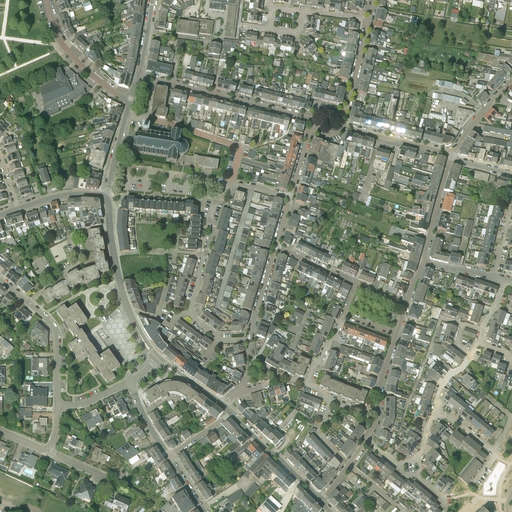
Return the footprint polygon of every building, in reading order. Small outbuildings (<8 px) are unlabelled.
[(170,8),(172,4),(166,0),(165,0),(162,5),(169,8),(170,8)] [(209,0),(210,3),(224,4),(229,4),(224,37),(235,38),(239,0),(209,0)] [(317,0),(317,8),(322,9),(323,5),(326,6),(326,0),(317,0)] [(329,10),(334,10),(336,1),(330,0),(326,0),(326,6),(329,6),(329,10)] [(62,13),(69,11),(69,10),(71,10),(78,7),(79,7),(79,6),(82,5),(81,3),(78,4),(77,3),(70,5),(71,6),(70,7),(69,3),(73,1),(60,6),(62,13)] [(145,2),(136,1),(129,3),(131,8),(125,10),(135,7),(135,8),(144,10),(145,2)] [(336,1),(334,10),(340,11),(340,8),(344,8),(345,1),(341,1),(341,2),(336,1)] [(90,2),(83,5),(86,12),(93,9),(90,2)] [(353,8),(352,7),(351,11),(357,13),(358,9),(362,10),(363,5),(354,2),(352,2),(353,2),(353,3),(354,3),(353,8)] [(251,13),(258,14),(258,11),(262,11),(263,6),(249,4),(249,9),(251,9),(251,13)] [(168,13),(169,8),(162,5),(160,10),(167,13),(168,13)] [(134,15),(133,16),(143,18),(144,10),(135,8),(135,7),(125,10),(127,14),(121,16),(122,19),(134,15)] [(376,16),(394,20),(394,17),(388,15),(386,14),(387,12),(377,10),(376,16)] [(61,23),(69,20),(71,19),(69,11),(62,13),(63,16),(59,17),(61,23)] [(258,14),(251,13),(250,16),(252,17),(251,22),(260,24),(261,18),(257,17),(258,14)] [(136,28),(136,25),(141,26),(143,18),(133,16),(133,22),(124,25),(125,29),(132,26),(132,27),(136,28)] [(316,25),(319,26),(320,20),(318,20),(318,17),(312,16),(311,19),(307,18),(307,24),(316,25)] [(405,19),(404,22),(416,25),(418,18),(411,16),(410,21),(405,19)] [(212,36),(214,22),(189,18),(188,22),(178,21),(176,34),(197,37),(198,34),(212,36)] [(61,23),(62,29),(70,25),(76,23),(75,20),(69,22),(69,20),(61,23)] [(346,22),(344,28),(357,31),(359,26),(355,25),(356,21),(349,20),(349,23),(346,22)] [(62,29),(64,34),(71,29),(72,29),(71,29),(71,27),(72,28),(79,25),(78,22),(76,23),(70,25),(62,29)] [(168,29),(169,24),(158,22),(157,28),(160,29),(159,32),(166,32),(166,29),(168,29)] [(312,34),(316,35),(317,32),(317,31),(315,31),(316,25),(307,24),(306,30),(309,30),(309,33),(312,34)] [(127,34),(131,33),(140,34),(141,26),(136,25),(136,28),(132,27),(132,28),(123,32),(125,36),(127,34)] [(453,26),(451,35),(458,37),(460,28),(453,26)] [(335,37),(340,38),(357,42),(360,32),(351,30),(349,36),(343,35),(344,30),(337,28),(335,37)] [(75,38),(82,36),(81,35),(86,34),(85,31),(83,32),(82,32),(75,34),(72,29),(71,29),(64,34),(67,40),(74,36),(75,38)] [(370,39),(380,42),(380,41),(386,43),(386,41),(386,40),(386,39),(385,38),(385,35),(392,37),(393,33),(382,31),(381,34),(372,32),(372,34),(370,39)] [(245,42),(250,42),(252,33),(246,32),(245,36),(242,36),(242,38),(239,37),(238,41),(238,42),(241,43),(245,43),(245,42)] [(130,40),(139,41),(140,34),(131,33),(127,34),(128,35),(127,40),(130,39),(130,40)] [(259,45),(260,38),(257,38),(257,34),(252,33),(250,42),(256,43),(256,45),(259,45)] [(263,44),(268,45),(269,36),(264,35),(263,39),(260,38),(259,45),(262,46),(263,44)] [(73,45),(78,49),(84,43),(85,43),(92,41),(94,40),(93,37),(86,40),(82,36),(75,38),(71,42),(74,44),(73,45)] [(277,48),(278,41),(274,40),(275,37),(269,36),(268,45),(274,46),(273,47),(277,48)] [(280,47),(286,48),(287,38),(281,38),(281,41),(278,41),(277,48),(276,53),(279,53),(280,48),(280,47)] [(294,50),(295,47),(295,43),(292,43),(293,39),(287,38),(286,48),(291,48),(291,50),(294,50)] [(304,41),(312,52),(317,49),(308,38),(304,41)] [(339,41),(347,43),(347,46),(356,48),(357,42),(340,38),(339,41)] [(379,44),(380,42),(370,39),(369,45),(378,47),(377,50),(381,51),(381,50),(392,53),(392,51),(389,50),(389,49),(382,47),(383,45),(379,44)] [(129,47),(138,49),(139,41),(130,40),(129,41),(126,41),(125,45),(120,47),(122,50),(123,50),(129,47)] [(180,51),(182,51),(184,41),(178,40),(176,48),(179,49),(180,49),(180,51)] [(92,41),(85,44),(85,43),(84,43),(78,49),(83,54),(89,47),(93,46),(92,41)] [(312,57),(314,55),(312,52),(304,41),(299,44),(305,52),(307,51),(312,57)] [(169,52),(170,53),(170,49),(159,47),(160,44),(151,42),(150,50),(164,52),(167,52),(167,53),(169,53),(169,52)] [(232,45),(233,44),(223,42),(222,46),(209,44),(209,50),(230,53),(231,47),(232,47),(232,45)] [(345,54),(354,56),(356,48),(347,46),(347,47),(341,45),(340,49),(337,48),(336,51),(342,53),(345,54)] [(367,55),(386,60),(390,61),(390,58),(379,55),(380,55),(381,51),(377,50),(374,49),(374,51),(368,50),(367,55)] [(164,55),(164,52),(150,50),(149,55),(163,58),(158,57),(158,53),(159,54),(164,55)] [(230,53),(209,50),(207,59),(219,61),(219,60),(225,61),(226,60),(226,61),(227,52),(230,53)] [(93,63),(95,63),(101,60),(97,51),(92,53),(88,58),(93,63)] [(336,57),(352,62),(354,56),(345,54),(342,53),(342,55),(339,54),(339,55),(337,54),(336,57)] [(506,66),(511,71),(511,70),(511,58),(499,57),(497,57),(497,56),(493,56),(482,54),(479,53),(478,60),(492,63),(504,66),(504,61),(507,62),(508,64),(507,66),(506,66)] [(164,58),(163,58),(149,55),(148,61),(162,65),(163,61),(164,58)] [(341,62),(343,61),(342,64),(351,66),(352,62),(336,57),(332,56),(332,59),(341,62)] [(124,68),(125,68),(134,70),(136,62),(127,60),(126,60),(121,59),(117,57),(116,60),(126,63),(124,68)] [(183,80),(191,82),(193,74),(195,67),(197,58),(191,57),(189,67),(191,68),(190,71),(190,73),(185,72),(183,80)] [(65,71),(61,61),(50,66),(52,70),(59,67),(61,72),(65,71)] [(172,73),(172,70),(173,67),(162,65),(148,61),(148,62),(147,66),(149,66),(149,68),(147,68),(149,69),(148,71),(147,70),(147,72),(167,76),(167,75),(171,75),(172,73)] [(377,64),(374,63),(365,61),(364,66),(381,71),(382,68),(376,66),(377,64)] [(342,64),(331,62),(330,65),(342,67),(341,70),(340,70),(350,73),(351,66),(342,64)] [(235,93),(238,94),(240,85),(237,84),(237,85),(236,85),(238,80),(236,80),(237,77),(239,69),(244,71),(244,68),(245,65),(240,64),(235,63),(234,68),(233,72),(231,83),(230,83),(228,92),(235,93)] [(500,71),(506,77),(511,71),(506,66),(504,66),(492,63),(491,68),(500,69),(500,70),(500,71)] [(42,75),(44,79),(54,75),(50,66),(46,68),(48,72),(42,75)] [(191,82),(196,84),(200,69),(201,66),(200,68),(197,68),(195,67),(193,74),(191,82)] [(196,84),(201,85),(203,77),(205,70),(203,69),(203,67),(201,66),(200,69),(196,84)] [(381,71),(364,66),(362,71),(371,74),(374,74),(379,76),(382,76),(382,74),(387,75),(388,72),(381,71)] [(121,75),(109,68),(107,72),(111,76),(114,75),(115,75),(114,77),(120,80),(119,86),(128,89),(132,77),(121,75)] [(121,75),(132,77),(134,70),(125,68),(124,68),(123,72),(118,69),(116,72),(109,68),(121,75)] [(496,76),(502,82),(506,77),(500,71),(498,74),(497,73),(491,72),(492,69),(487,68),(486,74),(496,76)] [(72,104),(71,101),(86,94),(84,89),(86,86),(83,84),(82,84),(77,75),(76,75),(69,70),(65,75),(62,76),(59,69),(54,71),(57,78),(40,85),(42,89),(38,90),(45,105),(43,105),(44,108),(44,109),(48,117),(47,118),(60,112),(59,110),(69,105),(72,104)] [(32,79),(34,84),(43,79),(39,70),(35,72),(37,77),(32,79)] [(201,85),(206,86),(210,71),(208,70),(205,70),(203,77),(201,85)] [(338,78),(348,81),(350,73),(340,70),(340,71),(335,70),(334,75),(338,76),(338,78)] [(373,77),(374,74),(371,74),(362,71),(361,77),(378,81),(380,82),(380,81),(380,79),(378,79),(378,78),(373,77)] [(21,84),(23,88),(33,83),(29,74),(25,76),(27,81),(21,84)] [(492,81),(498,86),(502,82),(496,76),(486,74),(485,79),(492,81)] [(219,77),(216,89),(222,90),(224,82),(225,79),(221,78),(221,77),(220,76),(219,76),(219,77)] [(254,95),(256,94),(257,89),(258,86),(253,84),(254,81),(253,80),(253,79),(250,78),(250,79),(246,96),(251,98),(252,94),(254,95)] [(257,89),(256,94),(255,98),(260,100),(263,87),(264,83),(265,83),(265,79),(263,78),(262,82),(261,86),(260,85),(260,87),(258,86),(257,89)] [(11,88),(13,93),(23,88),(18,79),(14,81),(16,86),(11,88)] [(239,94),(246,96),(250,79),(247,79),(246,84),(245,87),(241,86),(240,89),(240,88),(239,90),(240,90),(239,94)] [(305,102),(303,110),(307,112),(309,110),(311,103),(308,103),(312,89),(315,90),(317,84),(317,82),(311,80),(306,96),(305,102)] [(487,87),(489,89),(493,92),(498,86),(492,81),(489,84),(477,81),(477,85),(487,87)] [(222,90),(228,92),(230,83),(224,82),(222,90)] [(368,87),(369,84),(360,82),(358,87),(376,92),(377,89),(368,87)] [(269,86),(269,88),(265,101),(271,102),(273,94),(275,86),(275,84),(272,83),(272,85),(272,86),(269,86)] [(318,100),(323,101),(326,92),(326,91),(327,85),(323,83),(322,85),(318,100)] [(0,93),(2,97),(12,93),(8,84),(4,86),(6,90),(0,93)] [(313,99),(318,100),(322,85),(317,84),(315,90),(313,99)] [(336,95),(333,104),(340,106),(342,104),(345,90),(346,86),(339,84),(338,88),(336,94),(336,95)] [(276,104),(281,105),(283,96),(284,93),(283,93),(284,90),(283,90),(284,86),(281,85),(280,89),(278,95),(276,104)] [(329,92),(329,93),(326,92),(323,101),(328,103),(333,85),(331,85),(330,87),(329,87),(328,92),(329,92)] [(271,102),(276,104),(278,95),(280,89),(277,88),(278,86),(275,86),(273,94),(271,102)] [(168,95),(167,95),(168,89),(155,87),(153,101),(166,103),(166,100),(167,100),(168,95)] [(263,87),(260,100),(265,101),(269,88),(266,88),(264,87),(263,87)] [(287,106),(292,108),(294,99),(296,92),(294,91),(294,89),(291,88),(291,89),(289,98),(287,106)] [(303,110),(305,102),(302,101),(304,95),(306,89),(303,88),(302,90),(301,95),(297,109),(303,110)] [(281,105),(287,106),(289,98),(291,89),(288,89),(288,91),(285,90),(284,93),(283,96),(281,105)] [(171,121),(175,122),(182,93),(173,90),(168,108),(175,110),(171,121)] [(292,108),(297,109),(301,95),(302,90),(299,90),(299,93),(296,92),(294,99),(292,108)] [(382,130),(390,132),(393,119),(394,114),(400,92),(393,90),(391,95),(394,96),(392,100),(393,100),(389,115),(388,118),(385,117),(384,122),(382,130)] [(477,99),(476,100),(482,105),(493,92),(485,91),(481,94),(479,97),(479,96),(476,99),(477,99)] [(101,108),(109,100),(109,99),(108,99),(106,97),(103,95),(100,93),(94,101),(92,101),(94,106),(95,110),(101,108)] [(186,103),(188,94),(182,93),(175,122),(181,124),(183,116),(180,115),(183,104),(184,105),(186,103)] [(192,115),(197,96),(190,95),(188,103),(192,104),(191,105),(190,110),(189,110),(188,116),(192,117),(192,115)] [(198,106),(201,107),(203,98),(197,96),(192,115),(195,116),(196,114),(196,113),(198,106)] [(205,107),(208,108),(209,108),(211,100),(203,98),(201,107),(199,115),(203,116),(205,107)] [(110,115),(119,118),(123,109),(122,105),(109,100),(101,108),(104,117),(108,116),(110,115)] [(212,109),(216,110),(218,102),(211,100),(209,108),(208,108),(206,117),(210,118),(212,109)] [(152,108),(165,110),(166,107),(165,107),(166,103),(153,101),(152,108)] [(221,111),(223,112),(225,104),(218,102),(216,110),(221,111)] [(363,114),(364,108),(360,107),(361,104),(355,103),(350,119),(353,123),(360,125),(363,114)] [(224,122),(226,112),(230,114),(232,105),(225,104),(223,112),(221,122),(224,122)] [(230,122),(236,124),(240,107),(232,105),(230,114),(234,115),(233,119),(230,118),(230,122)] [(360,125),(366,126),(371,106),(368,105),(365,116),(363,116),(363,114),(360,125)] [(366,126),(371,127),(373,118),(371,118),(374,106),(371,106),(366,126)] [(244,117),(245,113),(246,109),(240,107),(236,124),(236,126),(239,127),(242,116),(244,117)] [(168,110),(165,110),(152,108),(150,117),(166,119),(168,110)] [(371,127),(376,129),(380,113),(381,111),(382,108),(379,108),(378,111),(376,119),(373,118),(371,127)] [(376,129),(382,130),(384,122),(385,117),(382,117),(384,112),(381,111),(382,108),(381,111),(380,113),(376,129)] [(447,129),(443,146),(448,147),(451,145),(461,128),(474,113),(473,112),(458,109),(458,108),(454,126),(448,124),(448,125),(447,129)] [(247,118),(252,119),(254,111),(249,109),(248,113),(245,113),(244,117),(242,127),(245,128),(247,118)] [(501,114),(497,114),(492,109),(488,114),(493,118),(495,116),(500,117),(500,116),(503,117),(503,115),(501,114)] [(452,117),(431,111),(429,119),(450,124),(452,117)] [(255,127),(256,127),(258,128),(260,122),(259,122),(259,121),(262,121),(264,113),(259,112),(255,127)] [(398,121),(395,134),(400,135),(404,122),(404,119),(406,112),(403,112),(402,118),(399,117),(398,120),(398,121)] [(265,130),(265,129),(267,123),(269,114),(264,113),(262,121),(262,122),(261,124),(260,129),(265,130)] [(272,124),(274,116),(269,114),(267,123),(265,129),(268,130),(268,127),(271,128),(272,124)] [(390,132),(395,134),(398,121),(396,120),(398,115),(394,114),(393,119),(390,132)] [(488,114),(484,118),(492,125),(493,123),(491,121),(493,118),(488,114)] [(106,124),(116,128),(117,124),(119,118),(110,115),(108,116),(109,115),(108,119),(105,117),(104,119),(92,122),(94,127),(100,126),(106,124)] [(271,137),(274,138),(275,133),(276,132),(279,117),(274,116),(272,124),(271,128),(271,131),(273,131),(271,137)] [(276,132),(275,133),(278,134),(279,129),(281,130),(282,127),(284,118),(279,117),(276,132)] [(411,137),(416,139),(420,123),(417,123),(419,118),(416,117),(416,119),(415,119),(415,121),(411,137)] [(411,123),(409,123),(408,127),(406,136),(411,137),(415,121),(415,119),(413,118),(411,123)] [(400,135),(406,136),(408,127),(409,123),(409,120),(407,120),(404,119),(404,122),(400,135)] [(299,134),(299,133),(302,134),(303,131),(304,126),(303,123),(292,120),(289,131),(294,132),(299,134)] [(420,123),(416,139),(422,140),(425,127),(425,125),(427,120),(426,120),(424,120),(423,124),(421,129),(422,130),(422,131),(418,130),(420,123)] [(424,141),(431,143),(433,134),(432,133),(435,122),(431,121),(427,120),(425,125),(425,127),(430,129),(430,131),(431,132),(430,133),(428,132),(428,131),(427,130),(424,141)] [(199,130),(203,131),(205,123),(198,121),(196,129),(199,130)] [(433,134),(431,143),(437,144),(439,135),(442,123),(438,122),(437,126),(438,126),(437,133),(437,134),(437,135),(433,134)] [(203,131),(210,133),(212,126),(212,125),(205,123),(203,131)] [(105,131),(114,134),(116,128),(106,124),(100,126),(101,128),(106,127),(105,131)] [(491,127),(485,126),(485,125),(483,132),(489,134),(490,132),(492,132),(494,127),(491,127)] [(196,166),(197,157),(197,156),(193,155),(193,157),(184,156),(184,155),(187,152),(188,147),(186,143),(182,141),(183,133),(170,131),(170,135),(148,131),(149,128),(142,127),(141,133),(141,135),(135,134),(133,148),(139,148),(138,153),(167,158),(166,161),(167,161),(166,162),(175,163),(175,165),(182,166),(183,162),(185,163),(184,164),(196,166)] [(439,135),(437,144),(443,146),(447,129),(444,128),(442,135),(443,135),(443,136),(439,135)] [(9,144),(16,142),(16,141),(19,140),(18,138),(16,139),(13,140),(12,137),(11,138),(11,137),(9,138),(7,135),(6,135),(8,132),(5,130),(1,136),(4,138),(5,140),(2,141),(4,146),(9,144)] [(98,139),(102,138),(111,141),(114,134),(105,131),(103,135),(101,134),(92,136),(93,140),(98,139)] [(285,141),(296,144),(297,141),(300,142),(301,138),(298,137),(299,134),(294,132),(289,131),(288,133),(293,135),(292,139),(284,137),(281,140),(285,141)] [(479,143),(482,138),(471,132),(468,138),(475,142),(479,143)] [(346,148),(349,149),(350,144),(352,135),(348,134),(346,135),(343,146),(347,147),(345,152),(346,148)] [(246,136),(240,135),(238,143),(244,145),(246,136)] [(348,153),(353,154),(358,137),(352,135),(350,144),(349,149),(348,153)] [(354,153),(359,154),(361,147),(363,138),(358,137),(353,154),(354,154),(354,153)] [(100,145),(109,148),(111,141),(102,138),(101,141),(100,141),(99,141),(88,143),(89,147),(90,147),(100,145)] [(360,156),(364,157),(369,139),(363,138),(361,147),(359,154),(361,149),(362,150),(360,156)] [(482,143),(479,143),(475,142),(468,138),(465,143),(473,148),(481,149),(486,150),(473,147),(475,144),(476,145),(475,146),(482,147),(482,143)] [(370,149),(372,150),(374,141),(369,139),(364,157),(364,158),(368,159),(370,149)] [(334,162),(339,147),(315,140),(313,141),(308,158),(317,161),(328,164),(333,165),(334,162)] [(284,148),(297,152),(298,148),(296,147),(296,144),(285,141),(284,144),(286,144),(284,148)] [(18,151),(19,150),(16,142),(9,144),(10,147),(5,149),(7,154),(10,153),(18,151)] [(480,153),(481,149),(473,148),(465,143),(462,148),(470,152),(479,155),(480,153)] [(486,162),(491,163),(496,146),(496,145),(488,144),(486,150),(490,151),(491,146),(493,147),(491,153),(492,153),(492,154),(489,153),(486,162)] [(97,152),(106,155),(109,148),(100,145),(90,147),(91,153),(97,152)] [(285,154),(287,155),(296,157),(297,152),(284,148),(274,145),(273,149),(281,151),(282,150),(286,152),(287,151),(288,151),(287,153),(286,153),(286,154),(285,154)] [(343,148),(339,147),(334,162),(339,164),(340,160),(343,151),(345,152),(347,147),(343,146),(343,148)] [(496,146),(491,163),(497,165),(498,159),(501,160),(502,158),(503,152),(500,152),(499,156),(496,155),(496,154),(497,154),(499,146),(496,146)] [(399,156),(406,158),(409,149),(401,147),(400,151),(399,150),(398,155),(399,155),(399,156)] [(486,150),(481,149),(480,153),(479,155),(470,152),(462,148),(460,151),(461,155),(483,161),(486,150)] [(415,159),(416,159),(417,155),(416,155),(416,151),(409,149),(406,158),(414,160),(415,159)] [(393,155),(377,150),(372,170),(382,173),(380,178),(386,179),(393,155)] [(13,162),(19,160),(21,159),(19,154),(18,151),(10,153),(11,156),(6,158),(8,164),(13,162)] [(254,160),(255,156),(256,155),(256,153),(251,152),(249,151),(248,158),(254,160)] [(97,169),(98,169),(102,170),(102,169),(103,164),(104,164),(104,161),(106,156),(106,155),(97,152),(91,153),(92,153),(92,156),(93,156),(91,163),(90,163),(89,165),(90,166),(97,168),(97,169)] [(280,155),(279,158),(294,162),(296,157),(287,155),(285,154),(285,155),(287,156),(286,158),(285,157),(285,156),(280,155)] [(429,165),(443,169),(446,159),(437,156),(434,167),(429,165)] [(197,157),(196,166),(195,166),(217,170),(219,161),(197,157)] [(284,165),(293,168),(294,162),(279,158),(275,157),(274,160),(278,161),(278,163),(284,165)] [(314,168),(317,169),(321,170),(322,166),(316,164),(317,161),(308,158),(306,165),(314,168)] [(21,169),(22,168),(21,169),(19,163),(21,163),(19,160),(13,162),(14,165),(9,167),(11,172),(14,171),(20,169),(21,169)] [(422,163),(421,163),(414,161),(412,169),(420,171),(422,163)] [(240,164),(238,178),(246,179),(247,172),(249,173),(250,166),(240,164)] [(293,168),(284,165),(283,168),(274,165),(273,168),(276,168),(291,173),(293,168)] [(317,171),(317,169),(314,168),(306,165),(304,172),(312,174),(313,174),(321,176),(322,173),(317,171)] [(432,174),(441,177),(443,169),(429,165),(427,170),(433,171),(432,174)] [(449,173),(458,176),(461,167),(452,165),(449,173)] [(86,179),(100,182),(101,175),(97,174),(98,170),(99,171),(99,170),(86,167),(86,169),(81,168),(80,171),(85,172),(87,172),(87,174),(85,173),(84,179),(86,179)] [(386,179),(386,180),(391,182),(393,173),(394,168),(390,167),(389,172),(386,179)] [(15,180),(17,180),(25,177),(22,168),(21,169),(20,169),(14,171),(15,174),(13,175),(15,180)] [(46,169),(38,172),(43,186),(50,183),(47,174),(51,173),(49,168),(46,169)] [(291,173),(276,168),(275,171),(281,173),(281,176),(289,178),(291,173)] [(269,175),(263,173),(262,177),(265,178),(273,180),(288,184),(289,178),(281,176),(270,172),(269,175)] [(316,183),(322,184),(323,184),(323,183),(320,182),(321,180),(316,179),(312,178),(312,179),(311,179),(313,174),(312,174),(304,172),(302,178),(316,183)] [(447,181),(456,183),(465,186),(466,182),(457,180),(458,176),(449,173),(447,181)] [(429,185),(437,188),(441,177),(432,174),(430,181),(427,180),(428,178),(415,174),(413,180),(416,181),(425,184),(425,185),(428,187),(429,185)] [(21,188),(28,185),(25,177),(17,180),(18,183),(16,183),(18,189),(21,188)] [(78,189),(82,190),(85,190),(97,190),(98,189),(100,182),(86,179),(84,179),(74,178),(73,190),(78,189)] [(321,187),(322,184),(316,183),(302,178),(300,184),(309,187),(310,183),(311,183),(311,184),(313,184),(312,185),(319,187),(319,186),(321,187)] [(500,188),(503,188),(505,179),(499,178),(498,182),(495,181),(493,188),(496,189),(495,192),(499,193),(500,188)] [(505,190),(504,194),(508,195),(511,181),(505,179),(503,188),(506,189),(506,190),(505,190)] [(275,184),(274,188),(286,191),(288,184),(273,180),(272,183),(275,184)] [(386,180),(385,182),(383,189),(388,191),(391,182),(386,180)] [(431,197),(435,198),(437,188),(429,185),(428,187),(425,185),(425,184),(416,181),(415,184),(428,188),(427,193),(425,192),(425,193),(431,195),(431,197)] [(444,191),(452,193),(454,189),(456,190),(457,187),(455,186),(456,183),(447,181),(444,191)] [(28,185),(21,188),(22,191),(19,192),(21,197),(27,195),(28,197),(34,195),(32,191),(30,192),(29,189),(31,188),(30,185),(28,185)] [(311,191),(299,187),(297,195),(314,200),(315,200),(316,198),(316,197),(309,195),(311,191)] [(231,201),(244,205),(246,195),(244,195),(235,192),(233,201),(231,201)] [(355,192),(351,201),(357,203),(360,195),(355,192)] [(420,192),(418,201),(433,205),(435,198),(431,197),(431,195),(425,193),(420,192)] [(312,203),(314,200),(297,195),(295,202),(305,205),(306,201),(312,203)] [(444,204),(452,206),(454,200),(462,203),(464,198),(454,196),(448,195),(447,198),(445,198),(444,204)] [(264,201),(281,206),(283,201),(269,197),(268,202),(264,201)] [(133,211),(133,210),(139,210),(140,201),(134,201),(134,200),(132,200),(132,199),(129,198),(129,199),(125,198),(125,202),(121,202),(121,211),(128,211),(133,211)] [(83,221),(82,208),(81,199),(74,200),(74,208),(75,212),(75,211),(79,211),(80,218),(77,219),(77,222),(75,223),(83,221)] [(93,212),(101,210),(100,202),(99,202),(98,200),(97,200),(81,199),(82,208),(91,208),(92,207),(93,212)] [(72,214),(71,213),(75,212),(74,208),(74,200),(68,200),(68,206),(58,206),(59,210),(59,212),(68,212),(69,215),(72,214)] [(241,214),(244,205),(231,201),(229,200),(227,210),(232,212),(232,211),(241,214)] [(270,209),(280,212),(281,206),(264,201),(263,204),(270,206),(269,208),(270,208),(270,209)] [(413,206),(412,210),(430,215),(433,205),(418,201),(417,203),(423,205),(421,210),(419,210),(420,208),(413,206)] [(50,204),(52,211),(53,214),(56,214),(60,213),(59,212),(59,210),(58,206),(57,202),(50,204)] [(190,215),(190,216),(197,217),(197,208),(194,207),(194,204),(191,203),(188,203),(188,204),(185,204),(185,205),(180,204),(179,213),(185,214),(185,215),(190,215)] [(442,210),(450,213),(452,206),(444,204),(442,210)] [(492,213),(502,215),(503,209),(493,207),(492,213)] [(419,223),(428,225),(430,215),(412,210),(407,208),(406,212),(411,213),(411,214),(422,217),(422,218),(423,219),(423,222),(422,223),(419,222),(419,223)] [(50,217),(49,212),(46,213),(44,209),(39,211),(40,215),(42,220),(43,222),(43,224),(48,223),(48,224),(52,223),(50,217)] [(221,214),(230,217),(232,212),(227,210),(223,209),(221,214)] [(263,212),(278,217),(280,212),(270,209),(269,211),(268,211),(264,209),(264,210),(261,209),(261,212),(263,212)] [(297,217),(300,218),(315,222),(316,219),(307,216),(308,212),(301,210),(301,209),(300,209),(298,210),(298,211),(299,211),(297,217)] [(102,220),(101,210),(93,212),(94,217),(89,218),(89,223),(99,220),(102,220)] [(43,224),(43,222),(42,220),(40,215),(38,216),(36,212),(31,213),(34,223),(35,225),(36,227),(40,225),(43,224)] [(261,218),(277,222),(278,217),(263,212),(261,218)] [(29,225),(34,223),(31,213),(21,217),(23,222),(25,222),(27,225),(28,225),(29,225)] [(491,219),(498,220),(500,221),(502,215),(492,213),(491,218),(491,219)] [(21,223),(23,222),(20,214),(15,216),(19,228),(23,227),(21,223)] [(219,220),(228,223),(230,217),(221,214),(219,220)] [(289,221),(298,224),(305,226),(306,223),(299,220),(300,218),(297,217),(291,215),(289,221)] [(16,229),(19,228),(15,216),(10,217),(13,226),(15,225),(16,229)] [(439,222),(446,224),(448,218),(440,216),(439,222)] [(11,227),(13,226),(10,217),(4,219),(7,228),(9,232),(12,231),(11,227)] [(275,228),(277,222),(261,218),(260,223),(275,228)] [(489,218),(487,224),(497,226),(498,220),(491,219),(491,218),(489,218)] [(76,227),(76,228),(74,228),(75,231),(102,225),(101,225),(99,220),(89,223),(86,223),(85,221),(83,221),(75,223),(73,223),(74,227),(76,227)] [(218,225),(227,228),(228,223),(219,220),(218,225)] [(467,220),(463,238),(469,239),(471,229),(473,221),(467,220)] [(297,226),(298,224),(289,221),(288,227),(296,230),(305,232),(306,229),(297,226)] [(447,230),(447,227),(446,227),(446,224),(439,222),(437,228),(445,230),(446,230),(447,230)] [(263,230),(273,233),(275,228),(260,223),(259,226),(264,227),(265,226),(266,227),(265,229),(264,229),(263,230)] [(417,229),(417,230),(426,232),(428,225),(419,223),(418,226),(415,226),(415,225),(410,224),(409,227),(417,229)] [(486,230),(496,232),(497,226),(487,224),(486,230)] [(225,234),(225,233),(227,228),(218,225),(216,231),(219,232),(225,234)] [(296,232),(296,230),(288,227),(286,233),(295,236),(298,237),(298,236),(302,237),(303,234),(296,232)] [(450,255),(448,264),(455,265),(458,266),(461,256),(456,255),(454,254),(455,251),(457,251),(458,248),(460,240),(459,240),(462,228),(457,227),(453,243),(451,252),(450,255)] [(93,242),(94,247),(103,245),(102,239),(101,240),(99,230),(88,232),(89,237),(90,237),(90,239),(89,239),(90,242),(93,242)] [(257,234),(272,238),(273,233),(263,230),(263,231),(264,231),(264,234),(263,233),(262,232),(257,230),(256,233),(257,234)] [(485,236),(494,238),(496,232),(486,230),(485,236)] [(225,233),(225,234),(219,232),(217,237),(227,240),(228,234),(225,233)] [(290,242),(291,239),(296,241),(298,237),(295,236),(286,233),(283,242),(284,244),(289,247),(290,242)] [(255,239),(270,243),(272,238),(257,234),(256,236),(260,238),(259,240),(255,238),(255,239)] [(239,242),(246,244),(248,237),(241,235),(239,242)] [(369,244),(371,239),(360,235),(359,240),(369,244)] [(413,244),(422,247),(424,241),(414,239),(414,241),(410,239),(410,238),(403,235),(402,239),(399,238),(398,240),(413,244)] [(301,252),(307,255),(316,237),(313,236),(310,243),(306,241),(305,245),(301,252)] [(483,242),(493,244),(494,238),(485,236),(483,242)] [(225,245),(227,240),(217,237),(216,243),(225,245)] [(307,255),(314,258),(317,251),(319,247),(315,246),(319,238),(317,237),(317,238),(316,237),(307,255)] [(295,250),(301,252),(305,245),(306,241),(307,239),(304,238),(302,242),(302,243),(299,242),(295,250)] [(259,246),(265,248),(269,249),(270,243),(255,239),(254,243),(259,245),(259,246)] [(431,251),(440,253),(443,241),(434,239),(431,251)] [(314,258),(321,262),(325,254),(324,254),(320,252),(324,245),(325,242),(322,241),(319,247),(317,251),(314,258)] [(237,249),(243,251),(244,251),(246,244),(239,242),(237,249)] [(482,248),(492,250),(493,244),(483,242),(482,248)] [(223,251),(225,245),(216,243),(214,248),(223,251)] [(401,250),(420,256),(422,247),(413,244),(411,250),(411,249),(406,248),(406,249),(405,248),(404,247),(400,246),(398,246),(397,246),(396,249),(401,250)] [(94,261),(104,259),(103,254),(104,254),(104,253),(103,253),(103,251),(105,251),(103,245),(94,247),(95,252),(94,252),(95,255),(93,255),(94,261)] [(327,265),(331,256),(336,246),(333,245),(328,256),(325,254),(321,262),(327,265)] [(249,253),(266,258),(267,253),(267,251),(268,251),(251,246),(249,253)] [(213,253),(220,255),(220,256),(222,256),(223,251),(214,248),(213,253)] [(481,253),(488,255),(490,256),(492,250),(482,248),(481,253)] [(405,262),(417,266),(420,256),(401,250),(400,252),(407,254),(406,259),(399,257),(398,259),(405,262)] [(430,260),(439,262),(441,253),(442,254),(442,253),(440,253),(431,251),(429,258),(430,260)] [(220,256),(220,255),(213,253),(211,253),(209,258),(218,261),(220,256)] [(249,259),(264,263),(266,258),(249,253),(251,254),(249,259)] [(439,262),(448,264),(450,255),(442,253),(442,254),(441,253),(439,262)] [(479,253),(477,259),(487,261),(488,255),(481,253),(479,253)] [(285,263),(286,263),(287,257),(280,255),(278,261),(285,263)] [(331,256),(327,265),(332,267),(336,258),(335,258),(332,256),(331,256)] [(7,259),(5,261),(3,264),(0,266),(0,272),(2,274),(4,272),(8,267),(12,262),(9,260),(11,258),(8,257),(7,259)] [(216,267),(218,261),(209,258),(207,264),(216,267)] [(291,265),(295,267),(295,266),(297,262),(290,258),(287,264),(288,264),(291,265)] [(94,261),(96,268),(89,270),(92,280),(98,279),(99,279),(98,274),(100,273),(109,272),(107,264),(105,264),(104,259),(94,261)] [(251,265),(263,269),(264,263),(249,259),(252,260),(251,265)] [(487,261),(477,259),(476,265),(486,267),(487,261)] [(351,266),(347,275),(354,278),(358,270),(359,271),(360,270),(363,261),(359,260),(357,266),(354,265),(354,267),(351,266)] [(285,263),(278,261),(276,266),(285,269),(286,266),(285,266),(285,263)] [(402,271),(412,275),(412,273),(415,273),(417,266),(405,262),(404,265),(402,271)] [(297,279),(301,281),(307,267),(300,263),(296,271),(301,273),(299,277),(298,277),(297,279)] [(340,271),(347,275),(351,266),(344,263),(340,271)] [(215,272),(216,267),(207,264),(206,269),(215,272)] [(382,264),(382,266),(379,274),(378,277),(386,280),(390,266),(382,264)] [(243,269),(261,274),(263,269),(251,265),(250,268),(244,266),(243,269)] [(286,273),(284,272),(285,269),(276,266),(274,272),(288,277),(289,274),(286,273)] [(306,276),(310,278),(311,278),(315,270),(307,267),(301,281),(304,283),(305,280),(304,280),(306,276)] [(6,277),(10,281),(20,270),(18,268),(17,268),(15,270),(16,270),(13,273),(11,271),(6,277)] [(184,269),(181,268),(180,272),(183,273),(183,274),(191,276),(193,271),(184,269)] [(431,277),(432,277),(434,271),(434,272),(432,271),(433,271),(424,268),(420,278),(430,281),(431,277)] [(213,278),(215,272),(206,269),(204,275),(206,276),(213,278)] [(250,276),(260,279),(261,274),(243,269),(248,270),(246,275),(250,276)] [(20,270),(10,281),(15,285),(20,278),(18,276),(20,274),(22,271),(20,270)] [(34,286),(29,282),(36,278),(31,270),(17,287),(22,291),(26,295),(33,289),(32,289),(34,286)] [(86,283),(86,282),(92,280),(89,270),(82,272),(82,273),(78,274),(76,271),(70,275),(76,285),(81,281),(81,282),(82,281),(84,280),(85,283),(86,283)] [(313,279),(317,281),(321,273),(315,270),(311,278),(310,278),(306,287),(309,289),(313,280),(313,279)] [(402,271),(399,277),(402,278),(402,279),(409,281),(412,275),(402,271)] [(287,279),(288,277),(274,272),(273,278),(282,281),(284,281),(285,278),(287,279)] [(360,276),(359,280),(365,282),(368,274),(362,272),(361,275),(360,275),(360,276)] [(321,285),(323,285),(327,276),(321,273),(317,281),(322,283),(321,285)] [(368,274),(365,282),(372,285),(375,277),(368,274)] [(57,287),(63,297),(68,293),(69,293),(67,289),(69,288),(70,289),(71,288),(70,288),(76,285),(70,275),(64,279),(66,283),(63,284),(63,283),(57,287)] [(241,279),(258,285),(260,279),(250,276),(249,277),(251,278),(250,280),(249,280),(249,279),(242,277),(241,279)] [(323,298),(327,299),(335,280),(329,277),(324,288),(327,289),(326,291),(325,293),(326,293),(323,298)] [(455,285),(460,286),(463,279),(457,277),(455,282),(453,281),(450,288),(452,289),(453,289),(455,285)] [(291,284),(292,284),(287,282),(286,285),(281,284),(282,281),(273,278),(271,284),(278,286),(286,289),(289,289),(290,290),(291,284)] [(418,285),(427,288),(428,287),(429,284),(436,286),(437,283),(436,282),(433,282),(430,281),(420,278),(418,285)] [(244,286),(257,290),(258,285),(241,279),(241,280),(243,280),(242,283),(244,283),(244,286)] [(460,286),(466,288),(468,280),(463,279),(460,286)] [(334,291),(335,290),(337,291),(341,283),(335,280),(327,299),(331,301),(335,292),(334,291)] [(468,280),(466,288),(472,290),(473,288),(472,288),(474,282),(468,280)] [(473,288),(478,290),(481,282),(475,280),(474,282),(472,288),(473,288)] [(127,292),(137,290),(136,287),(138,287),(138,285),(143,285),(143,284),(145,284),(151,283),(151,281),(147,282),(147,281),(140,282),(136,282),(124,282),(127,292)] [(389,285),(381,281),(377,289),(385,293),(389,285)] [(400,285),(397,284),(394,289),(397,290),(396,294),(403,297),(407,288),(408,283),(402,281),(400,285)] [(478,290),(484,292),(486,284),(481,282),(478,290)] [(288,290),(289,289),(286,289),(278,286),(271,284),(269,290),(276,292),(277,291),(278,292),(279,290),(285,292),(286,290),(288,290)] [(338,303),(343,305),(346,299),(346,297),(351,288),(342,284),(338,294),(341,296),(338,303)] [(484,292),(489,294),(492,286),(486,284),(484,292)] [(434,292),(435,290),(435,289),(428,287),(427,288),(418,285),(416,291),(425,293),(425,292),(426,292),(426,294),(428,294),(428,293),(430,294),(434,295),(435,292),(434,292)] [(238,290),(255,295),(257,290),(244,286),(245,286),(244,289),(239,287),(238,290)] [(492,286),(489,294),(495,296),(498,288),(492,286)] [(63,297),(57,287),(51,291),(50,289),(47,291),(47,292),(46,293),(45,292),(41,295),(47,304),(55,299),(57,301),(58,300),(57,300),(63,297)] [(143,297),(147,297),(147,295),(150,293),(150,290),(139,295),(137,290),(127,292),(128,295),(131,302),(143,297)] [(242,297),(254,300),(255,295),(238,290),(237,293),(241,294),(240,296),(243,297),(242,297)] [(278,301),(285,304),(285,302),(279,299),(280,296),(278,296),(278,297),(277,297),(277,298),(276,298),(277,293),(277,292),(278,292),(277,291),(276,292),(269,290),(267,297),(278,301)] [(413,301),(432,306),(433,303),(426,301),(423,301),(425,293),(416,291),(413,301)] [(8,306),(14,299),(8,295),(4,299),(2,297),(1,298),(0,299),(0,305),(1,304),(6,308),(8,306)] [(152,304),(148,303),(147,299),(147,297),(143,297),(131,302),(134,310),(145,314),(145,313),(149,313),(150,310),(154,311),(156,306),(152,304)] [(237,301),(252,306),(254,300),(242,297),(242,299),(238,298),(237,301)] [(285,304),(278,301),(267,297),(265,304),(274,307),(274,306),(278,308),(280,302),(285,304)] [(242,308),(250,311),(252,306),(237,301),(236,304),(241,305),(240,308),(242,308)] [(443,315),(449,317),(452,308),(446,306),(448,302),(445,301),(442,309),(445,309),(443,315)] [(473,311),(481,314),(483,308),(478,306),(479,303),(471,301),(470,304),(475,305),(473,311)] [(327,317),(334,320),(337,321),(339,316),(342,309),(333,305),(332,309),(331,308),(327,317)] [(14,317),(23,324),(31,315),(28,312),(26,312),(22,310),(25,307),(25,306),(17,315),(16,314),(14,317)] [(67,312),(64,306),(56,312),(64,323),(64,322),(66,324),(64,325),(67,329),(68,329),(74,337),(75,336),(78,339),(81,344),(79,345),(76,341),(68,347),(79,363),(87,357),(89,359),(88,360),(93,368),(94,369),(95,368),(98,372),(99,371),(100,372),(100,373),(107,384),(115,378),(112,373),(120,367),(108,351),(100,357),(103,362),(101,363),(96,355),(97,354),(91,346),(92,345),(89,341),(87,342),(86,340),(87,340),(84,335),(81,331),(80,332),(74,324),(75,323),(78,328),(87,322),(76,306),(67,312)] [(275,312),(276,309),(266,306),(264,312),(274,315),(275,312)] [(408,317),(417,320),(421,310),(411,307),(408,317)] [(239,318),(248,321),(249,316),(235,308),(235,310),(235,312),(234,314),(239,318)] [(456,316),(459,317),(461,310),(458,309),(458,310),(452,308),(449,317),(455,319),(456,316)] [(304,313),(296,309),(293,316),(301,320),(304,313)] [(388,319),(390,311),(384,309),(382,317),(388,319)] [(200,319),(204,322),(210,315),(206,311),(205,312),(200,318),(200,319)] [(471,316),(479,319),(481,314),(473,311),(471,316)] [(496,317),(504,320),(506,314),(498,311),(496,317)] [(236,324),(237,324),(244,326),(246,326),(248,321),(239,318),(234,314),(232,313),(230,315),(238,321),(238,323),(236,323),(236,324)] [(204,322),(208,325),(214,318),(210,315),(204,322)] [(149,328),(154,322),(153,322),(145,319),(138,316),(137,317),(144,330),(149,328)] [(324,321),(332,324),(334,320),(327,317),(326,316),(324,321)] [(479,319),(471,316),(469,322),(477,325),(479,319)] [(500,325),(502,325),(504,320),(496,317),(495,322),(494,322),(500,324),(500,325)] [(208,325),(212,328),(218,321),(214,318),(208,325)] [(427,329),(433,331),(437,322),(431,319),(427,329)] [(174,327),(178,330),(183,323),(179,320),(174,327)] [(218,321),(212,328),(216,331),(217,330),(219,332),(225,324),(223,322),(222,324),(218,321)] [(269,324),(261,321),(256,336),(264,339),(269,324)] [(322,326),(330,329),(332,324),(324,321),(322,326)] [(498,330),(500,325),(500,324),(494,322),(495,322),(492,321),(490,327),(498,330)] [(38,336),(38,346),(48,346),(48,338),(47,338),(47,331),(41,326),(42,326),(38,322),(31,331),(38,336)] [(151,341),(158,336),(157,334),(162,328),(154,322),(149,328),(144,330),(151,341)] [(178,330),(182,333),(187,326),(183,323),(178,330)] [(236,323),(231,324),(231,333),(238,333),(238,332),(241,331),(241,332),(242,332),(244,326),(237,324),(236,324),(236,323)] [(424,336),(426,330),(406,323),(402,336),(415,339),(429,343),(431,338),(424,336)] [(275,327),(270,325),(267,336),(270,337),(275,327)] [(341,332),(347,334),(349,327),(344,325),(343,328),(342,328),(342,329),(341,332)] [(445,331),(455,334),(456,328),(447,325),(445,331)] [(182,333),(186,336),(191,329),(187,326),(182,333)] [(320,331),(329,334),(330,329),(322,326),(320,331)] [(347,334),(352,336),(355,329),(349,327),(347,334)] [(488,333),(497,335),(498,330),(490,327),(488,333)] [(186,336),(190,339),(195,332),(191,329),(186,336)] [(315,334),(323,338),(327,339),(329,334),(320,331),(319,335),(316,333),(315,334)] [(444,336),(453,339),(455,334),(445,331),(444,336)] [(190,339),(194,342),(199,335),(195,332),(190,339)] [(171,343),(174,339),(176,337),(174,335),(171,333),(171,334),(172,334),(168,340),(171,343)] [(362,342),(368,344),(368,343),(371,335),(366,333),(363,340),(362,342)] [(498,346),(499,342),(495,341),(497,335),(488,333),(486,339),(492,340),(491,343),(498,346)] [(275,349),(276,347),(278,343),(281,338),(274,334),(267,345),(272,348),(274,345),(276,347),(275,349)] [(199,344),(203,338),(199,335),(194,342),(198,346),(199,344)] [(371,335),(368,343),(370,344),(371,342),(374,343),(376,337),(371,335)] [(435,347),(442,350),(443,347),(445,347),(446,344),(451,345),(453,339),(444,336),(441,335),(439,340),(442,341),(441,345),(436,344),(435,347)] [(162,354),(168,347),(168,346),(168,347),(167,347),(164,344),(158,336),(151,341),(156,349),(162,354)] [(400,341),(414,345),(415,339),(402,336),(400,341)] [(199,344),(203,347),(208,340),(204,337),(203,338),(199,344)] [(3,339),(0,342),(0,356),(4,352),(8,356),(14,348),(3,339)] [(162,354),(168,359),(179,345),(176,343),(177,341),(174,339),(171,343),(174,345),(171,349),(168,347),(162,354)] [(203,347),(207,350),(212,343),(208,340),(203,347)] [(416,346),(414,345),(400,341),(398,347),(407,349),(408,347),(415,349),(418,350),(419,347),(416,346)] [(276,347),(275,349),(276,349),(277,348),(278,348),(273,355),(271,353),(265,363),(276,369),(279,364),(278,364),(287,349),(278,343),(276,347)] [(177,352),(179,350),(181,347),(179,345),(168,359),(173,363),(179,356),(179,355),(176,353),(177,352)] [(243,352),(242,345),(233,347),(234,353),(225,354),(226,359),(232,358),(242,356),(241,352),(243,352)] [(371,366),(379,369),(382,361),(374,358),(371,357),(361,353),(341,346),(338,353),(339,353),(349,357),(371,365),(371,366)] [(396,352),(412,357),(413,354),(414,352),(407,349),(398,347),(396,352)] [(444,355),(448,358),(449,358),(455,351),(450,347),(444,355)] [(179,356),(173,363),(182,370),(188,363),(188,362),(191,358),(194,355),(185,348),(182,352),(179,355),(179,356)] [(338,353),(338,354),(331,351),(329,356),(337,359),(339,354),(339,353),(338,353)] [(454,362),(460,354),(455,351),(449,358),(448,360),(452,364),(454,362)] [(413,361),(414,358),(412,357),(396,352),(394,358),(403,361),(404,358),(413,361)] [(489,362),(490,358),(492,355),(485,352),(483,358),(481,357),(478,363),(482,364),(483,360),(489,362),(488,365),(489,362)] [(460,354),(454,362),(458,365),(464,358),(460,354)] [(182,370),(193,379),(199,371),(202,367),(207,361),(206,361),(204,359),(202,361),(194,355),(191,358),(188,362),(188,363),(182,370)] [(498,367),(499,364),(501,358),(495,355),(493,359),(490,358),(489,362),(488,365),(492,366),(492,364),(498,367)] [(335,364),(337,359),(329,356),(327,360),(335,364)] [(292,363),(291,364),(288,372),(287,374),(294,376),(294,374),(303,378),(307,367),(308,367),(310,361),(299,357),(297,363),(299,364),(299,366),(298,365),(292,363)] [(392,370),(404,373),(405,369),(407,363),(403,361),(394,358),(392,365),(392,366),(392,370)] [(38,371),(38,376),(47,376),(47,368),(48,368),(47,368),(47,359),(33,359),(32,371),(38,371)] [(202,367),(205,369),(211,361),(208,359),(206,361),(207,361),(202,367)] [(279,369),(283,371),(287,362),(288,360),(285,359),(284,361),(282,360),(279,369)] [(237,371),(245,371),(243,366),(245,366),(245,364),(245,363),(245,360),(237,362),(235,362),(236,368),(237,367),(238,370),(237,371)] [(334,368),(335,364),(327,360),(325,365),(334,368)] [(431,369),(438,375),(443,370),(447,373),(449,370),(443,366),(441,364),(440,367),(436,364),(435,364),(433,362),(430,367),(432,369),(431,369)] [(496,374),(499,375),(499,374),(504,375),(507,366),(499,364),(498,367),(496,374)] [(332,373),(334,368),(325,365),(323,370),(332,373)] [(371,366),(368,373),(377,376),(379,369),(371,366)] [(193,379),(206,387),(210,378),(212,375),(212,374),(209,373),(208,376),(207,375),(208,372),(205,370),(205,369),(202,367),(199,371),(193,379)] [(429,376),(426,379),(427,380),(432,383),(433,380),(436,382),(441,377),(438,375),(431,369),(427,374),(429,376)] [(404,373),(392,370),(391,372),(391,371),(390,378),(398,380),(399,380),(405,381),(407,375),(408,375),(409,374),(404,373)] [(232,376),(240,381),(242,379),(241,377),(245,371),(237,371),(236,372),(234,371),(232,376)] [(473,375),(469,372),(467,375),(467,376),(463,381),(464,382),(465,383),(464,385),(462,384),(469,390),(476,382),(471,378),(473,375)] [(511,372),(510,372),(508,378),(505,377),(504,380),(501,388),(504,390),(507,381),(510,382),(509,386),(511,387),(511,372)] [(206,387),(216,395),(225,381),(222,385),(215,380),(217,377),(212,375),(213,374),(212,374),(212,375),(210,378),(206,387)] [(232,376),(229,381),(237,385),(238,383),(240,382),(240,381),(232,376)] [(327,392),(333,394),(338,383),(332,380),(332,381),(330,380),(330,378),(324,376),(320,386),(328,390),(327,392)] [(364,386),(364,387),(372,389),(375,380),(367,378),(366,380),(362,379),(360,385),(364,386)] [(396,386),(398,380),(390,378),(388,378),(387,385),(396,386)] [(225,381),(216,395),(220,397),(223,397),(235,387),(225,381)] [(193,401),(199,397),(191,391),(192,390),(191,389),(190,388),(189,387),(190,387),(189,387),(188,387),(188,386),(187,386),(186,386),(185,387),(183,386),(178,384),(173,384),(170,384),(171,382),(170,382),(169,382),(168,382),(167,382),(166,382),(165,382),(165,383),(164,383),(163,384),(164,385),(162,386),(158,388),(157,386),(145,394),(148,399),(146,400),(150,406),(161,399),(162,401),(168,398),(167,395),(169,394),(173,394),(176,394),(180,396),(186,400),(185,402),(187,405),(186,405),(187,406),(194,401),(193,401)] [(342,397),(348,400),(353,389),(346,386),(344,386),(344,385),(338,383),(333,394),(339,396),(340,396),(342,397)] [(424,389),(433,392),(435,386),(426,383),(424,389)] [(288,392),(285,393),(282,385),(278,386),(282,398),(282,400),(284,403),(291,402),(288,392)] [(394,396),(408,400),(409,396),(402,394),(395,392),(396,387),(396,386),(387,385),(386,386),(385,393),(394,395),(394,396)] [(283,403),(284,403),(282,400),(282,398),(278,386),(273,388),(276,397),(277,397),(279,404),(283,403)] [(444,399),(449,403),(455,395),(451,392),(453,389),(450,387),(446,393),(448,395),(444,399)] [(32,397),(47,398),(47,389),(41,389),(41,388),(30,388),(30,397),(32,397)] [(275,402),(273,397),(276,397),(273,388),(267,390),(269,395),(270,398),(269,398),(271,404),(275,402)] [(353,389),(348,400),(354,402),(355,400),(363,404),(368,393),(361,390),(361,392),(359,391),(353,389)] [(422,394),(431,397),(433,392),(424,389),(422,394)] [(242,403),(236,410),(241,415),(245,410),(249,410),(255,408),(254,408),(262,406),(262,407),(265,406),(266,406),(269,405),(268,403),(262,404),(261,402),(263,402),(260,392),(261,392),(250,395),(252,402),(242,403)] [(421,397),(417,396),(417,398),(429,403),(431,397),(422,394),(421,397)] [(207,400),(201,395),(199,397),(193,401),(194,401),(187,406),(191,414),(192,413),(195,411),(194,408),(197,404),(201,407),(207,400)] [(449,403),(453,407),(460,399),(455,395),(449,403)] [(39,406),(46,406),(46,398),(47,398),(32,397),(32,406),(39,406)] [(427,408),(429,403),(417,398),(416,400),(415,404),(421,406),(422,406),(427,408)] [(453,407),(458,411),(464,403),(460,399),(453,407)] [(115,417),(121,414),(116,403),(114,400),(108,403),(115,417)] [(116,403),(121,414),(122,416),(128,413),(122,400),(116,403)] [(208,413),(214,405),(207,400),(201,407),(201,408),(200,409),(200,408),(198,410),(200,412),(203,415),(206,412),(208,413)] [(458,411),(462,414),(467,409),(469,407),(464,403),(458,411)] [(153,425),(161,419),(158,413),(158,412),(164,408),(162,405),(156,409),(157,411),(149,417),(153,425)] [(201,426),(203,429),(216,420),(223,413),(214,406),(214,405),(208,413),(208,414),(211,417),(211,418),(204,422),(200,424),(201,426)] [(253,426),(262,434),(268,427),(272,422),(274,420),(281,412),(279,410),(274,416),(273,414),(268,419),(270,421),(266,425),(262,421),(273,410),(272,408),(271,406),(272,405),(271,405),(267,409),(267,410),(261,416),(259,418),(253,426)] [(258,413),(261,416),(267,410),(267,409),(271,405),(269,405),(269,406),(265,406),(265,407),(262,409),(258,413)] [(422,406),(421,406),(420,412),(428,415),(430,409),(427,408),(422,406)] [(253,426),(259,418),(255,415),(258,413),(256,410),(255,408),(249,410),(245,410),(241,415),(253,426)] [(96,426),(103,423),(96,409),(89,413),(96,426)] [(283,422),(278,428),(281,430),(282,431),(298,412),(295,409),(283,422)] [(461,416),(466,420),(472,412),(467,409),(462,414),(461,416)] [(428,415),(420,412),(418,417),(426,420),(428,415)] [(469,421),(472,423),(477,416),(472,412),(466,420),(468,422),(469,421)] [(89,430),(96,426),(89,413),(82,417),(84,421),(85,423),(85,422),(89,430)] [(171,426),(180,420),(178,418),(177,416),(169,421),(166,422),(164,423),(162,421),(154,426),(159,434),(171,426)] [(473,426),(475,428),(481,420),(477,416),(472,423),(474,425),(473,426)] [(39,424),(33,424),(33,433),(41,433),(41,430),(44,430),(44,426),(47,426),(47,419),(40,419),(39,424)] [(231,435),(238,428),(230,420),(222,426),(231,435)] [(276,424),(271,429),(268,427),(262,434),(268,440),(274,433),(276,430),(278,428),(283,422),(280,420),(276,424)] [(478,428),(480,430),(486,424),(481,420),(475,428),(477,429),(478,428)] [(446,437),(448,434),(445,432),(449,428),(443,423),(441,425),(439,424),(435,428),(445,436),(446,437)] [(482,434),(484,436),(491,428),(486,424),(480,430),(483,433),(482,434)] [(164,441),(171,436),(172,436),(171,435),(169,431),(173,428),(171,426),(159,434),(164,441)] [(350,432),(360,439),(365,431),(358,426),(354,432),(352,430),(353,429),(350,427),(348,430),(350,431),(350,432)] [(137,438),(140,441),(146,437),(141,431),(140,431),(138,427),(139,427),(126,435),(128,439),(132,437),(134,440),(137,438)] [(222,427),(219,429),(226,439),(227,438),(224,435),(227,433),(222,427)] [(236,442),(244,434),(238,428),(231,435),(226,439),(230,443),(231,441),(234,444),(236,442)] [(443,438),(445,436),(435,428),(431,433),(433,435),(439,439),(441,441),(439,439),(441,437),(443,438)] [(493,434),(495,432),(491,428),(484,436),(486,437),(487,436),(490,438),(491,437),(493,434)] [(219,429),(216,431),(221,437),(220,437),(224,442),(226,439),(219,429)] [(279,434),(279,433),(276,430),(274,433),(268,440),(275,447),(283,438),(282,437),(279,434)] [(187,431),(181,435),(185,441),(191,437),(187,431)] [(222,443),(224,442),(220,437),(221,437),(216,431),(214,433),(222,443)] [(343,437),(355,446),(360,439),(350,432),(348,434),(350,436),(349,437),(341,431),(339,434),(340,434),(343,437)] [(388,446),(392,434),(382,431),(380,438),(385,440),(385,442),(382,448),(386,450),(388,446)] [(409,438),(416,443),(419,439),(417,437),(419,435),(415,431),(413,433),(410,431),(406,435),(409,438)] [(482,465),(484,464),(483,463),(487,457),(480,451),(482,448),(479,446),(477,445),(477,444),(474,442),(470,439),(471,439),(468,436),(466,439),(463,437),(459,434),(457,431),(450,440),(449,441),(450,441),(449,442),(453,445),(453,444),(460,449),(462,447),(474,457),(462,473),(461,472),(458,475),(459,476),(458,477),(458,476),(457,477),(464,482),(467,485),(470,482),(469,481),(472,478),(473,478),(477,472),(480,468),(480,469),(483,466),(482,465)] [(219,446),(222,443),(214,433),(213,432),(205,437),(210,443),(211,445),(216,443),(219,447),(219,446)] [(240,444),(242,447),(250,440),(244,434),(236,442),(239,445),(240,444)] [(310,436),(308,434),(305,439),(306,440),(305,441),(309,445),(315,439),(312,435),(310,436)] [(439,444),(441,441),(439,439),(433,435),(429,440),(431,441),(437,446),(437,445),(439,447),(440,447),(438,445),(439,444)] [(355,446),(343,437),(341,439),(346,442),(344,445),(351,452),(355,446)] [(405,442),(414,449),(418,445),(416,443),(409,438),(405,442)] [(75,449),(76,447),(81,449),(84,443),(79,440),(78,442),(71,439),(70,441),(67,439),(63,448),(69,450),(70,446),(75,449)] [(309,445),(312,448),(319,442),(315,439),(309,445)] [(410,454),(414,449),(405,442),(403,440),(401,443),(399,445),(408,452),(410,454)] [(176,447),(172,441),(171,442),(166,445),(169,450),(172,450),(176,447)] [(431,441),(428,446),(432,450),(432,449),(435,452),(439,447),(437,445),(437,446),(431,441)] [(312,448),(316,452),(322,446),(319,442),(312,448)] [(339,442),(337,444),(342,448),(339,452),(346,458),(351,452),(344,445),(339,442)] [(3,443),(2,445),(0,448),(0,460),(1,461),(1,459),(4,461),(9,449),(5,447),(6,444),(3,443)] [(128,461),(139,454),(136,449),(135,450),(132,446),(131,447),(128,443),(115,451),(128,461)] [(253,455),(259,448),(253,443),(245,452),(244,451),(243,453),(242,454),(244,456),(245,455),(247,454),(250,457),(249,458),(250,458),(253,455)] [(283,456),(287,460),(300,447),(301,446),(302,445),(299,443),(292,450),(290,449),(283,456)] [(404,457),(408,452),(399,445),(398,447),(400,448),(398,451),(404,457)] [(316,452),(319,456),(326,450),(322,446),(316,452)] [(147,461),(151,457),(160,452),(156,447),(152,449),(150,447),(141,453),(141,454),(142,455),(142,456),(146,453),(148,455),(147,456),(149,459),(146,460),(147,461)] [(301,459),(306,454),(305,453),(303,451),(300,447),(287,460),(293,466),(301,459)] [(101,453),(102,450),(96,448),(91,460),(96,462),(97,460),(100,461),(99,462),(104,465),(108,456),(101,453)] [(254,464),(263,453),(259,448),(253,455),(250,458),(251,459),(247,464),(250,467),(253,464),(254,464)] [(436,460),(440,456),(435,452),(432,449),(432,450),(428,454),(436,460)] [(319,456),(323,459),(329,453),(326,450),(319,456)] [(157,467),(165,461),(160,452),(151,457),(147,461),(152,470),(157,467)] [(177,458),(181,463),(193,455),(191,456),(189,454),(186,455),(184,452),(178,456),(177,458)] [(185,470),(193,465),(190,461),(192,460),(195,464),(198,462),(195,457),(197,455),(196,453),(193,455),(181,463),(185,470)] [(258,480),(263,475),(268,479),(270,476),(273,474),(278,468),(263,453),(254,464),(248,470),(249,471),(244,475),(247,477),(251,473),(258,480)] [(323,459),(326,463),(333,457),(329,453),(323,459)] [(36,464),(36,463),(38,458),(31,455),(29,458),(27,457),(27,456),(26,456),(26,455),(25,455),(24,455),(24,456),(21,454),(17,463),(14,462),(10,470),(19,474),(21,468),(22,468),(24,465),(23,464),(24,463),(30,465),(30,467),(34,469),(36,464)] [(210,455),(212,454),(199,459),(202,466),(209,463),(209,461),(212,460),(210,455)] [(433,464),(436,460),(428,454),(425,459),(426,460),(427,460),(432,465),(433,464)] [(365,461),(369,465),(375,458),(370,455),(365,461)] [(326,465),(327,466),(335,473),(336,472),(335,472),(340,465),(334,458),(326,465)] [(369,465),(373,469),(375,466),(379,462),(375,458),(369,465)] [(293,466),(297,470),(304,463),(301,459),(293,466)] [(375,467),(380,470),(385,463),(381,459),(379,462),(375,466),(373,469),(374,469),(375,467)] [(437,468),(432,465),(427,460),(426,460),(423,465),(427,468),(425,471),(431,476),(433,473),(437,468)] [(165,461),(157,467),(158,469),(161,474),(165,471),(170,468),(165,461)] [(297,470),(300,473),(307,466),(304,463),(297,470)] [(380,474),(382,476),(390,467),(385,463),(380,470),(382,472),(380,474)] [(65,480),(69,472),(57,467),(58,466),(52,464),(50,466),(51,466),(48,473),(58,477),(54,486),(61,489),(65,480)] [(190,477),(197,472),(193,465),(185,470),(190,477)] [(300,473),(303,477),(311,470),(307,466),(300,473)] [(324,469),(323,470),(325,472),(321,475),(323,477),(321,480),(326,486),(335,473),(327,466),(325,468),(324,469)] [(389,477),(392,473),(394,471),(390,467),(382,476),(384,474),(389,477)] [(167,479),(169,483),(170,482),(176,478),(170,468),(165,471),(161,474),(162,474),(165,480),(167,479)] [(282,483),(288,477),(278,468),(273,474),(270,476),(268,479),(267,479),(270,482),(274,478),(275,476),(277,478),(274,481),(279,486),(278,486),(282,483)] [(303,477),(306,480),(314,473),(311,470),(303,477)] [(194,484),(202,479),(197,472),(190,477),(194,484)] [(306,480),(310,484),(317,476),(314,473),(306,480)] [(387,480),(391,483),(397,477),(392,473),(389,477),(387,480)] [(288,489),(290,487),(294,492),(297,486),(288,477),(282,483),(278,486),(281,489),(285,485),(288,489)] [(396,487),(401,480),(397,477),(391,483),(390,486),(394,489),(396,487)] [(445,479),(443,478),(437,486),(442,491),(446,485),(449,487),(453,482),(447,477),(445,479)] [(175,491),(176,492),(182,487),(176,478),(170,482),(171,484),(175,491)] [(321,480),(318,478),(311,485),(318,492),(320,492),(326,486),(321,480)] [(407,482),(405,480),(403,482),(401,480),(396,487),(400,491),(402,488),(407,482)] [(402,489),(406,492),(412,485),(407,481),(407,482),(402,488),(400,491),(402,489)] [(82,498),(90,501),(96,489),(87,486),(88,484),(83,482),(80,491),(78,490),(75,496),(81,498),(82,498)] [(171,484),(170,482),(169,483),(164,486),(165,486),(160,490),(161,492),(166,488),(168,486),(171,484)] [(211,487),(210,484),(206,486),(203,482),(196,486),(201,494),(211,487)] [(407,492),(411,495),(418,486),(414,483),(412,485),(406,492),(407,492)] [(213,489),(211,486),(211,487),(201,494),(206,501),(213,497),(210,492),(213,490),(213,489)] [(305,494),(297,486),(294,492),(293,494),(293,495),(299,501),(305,494)] [(411,495),(415,499),(423,490),(418,486),(411,495)] [(343,497),(348,492),(344,488),(342,490),(338,487),(335,490),(343,497)] [(327,501),(334,508),(343,497),(335,490),(327,499),(327,501)] [(334,508),(338,511),(342,511),(348,507),(349,505),(351,503),(350,502),(345,507),(342,504),(345,502),(345,503),(348,500),(347,500),(353,494),(350,490),(348,492),(343,497),(334,508)] [(417,497),(422,500),(427,494),(423,490),(415,499),(417,497)] [(174,504),(177,508),(188,498),(189,498),(184,491),(170,500),(173,505),(174,504)] [(299,501),(296,503),(290,509),(293,511),(310,511),(311,511),(309,510),(315,503),(305,494),(299,501)] [(342,511),(356,511),(358,510),(365,504),(367,502),(368,500),(364,496),(361,494),(352,503),(355,506),(354,507),(356,508),(352,511),(348,507),(351,504),(351,503),(349,505),(348,507),(342,511)] [(422,500),(426,504),(432,497),(427,494),(422,500)] [(104,505),(112,509),(112,507),(117,509),(117,508),(121,510),(120,511),(126,511),(130,502),(116,496),(114,501),(113,502),(107,499),(104,505)] [(431,508),(434,503),(436,501),(432,497),(426,504),(431,508),(429,510),(431,508)] [(177,508),(179,510),(179,511),(190,511),(195,508),(189,498),(188,498),(177,508)] [(265,501),(260,507),(265,511),(275,511),(276,511),(265,501)] [(383,505),(380,507),(382,509),(385,511),(390,506),(386,502),(383,505)] [(322,511),(321,510),(322,510),(315,503),(309,510),(311,511),(310,511),(322,511)] [(434,511),(437,509),(439,507),(434,503),(431,508),(429,510),(430,511),(434,511)]
